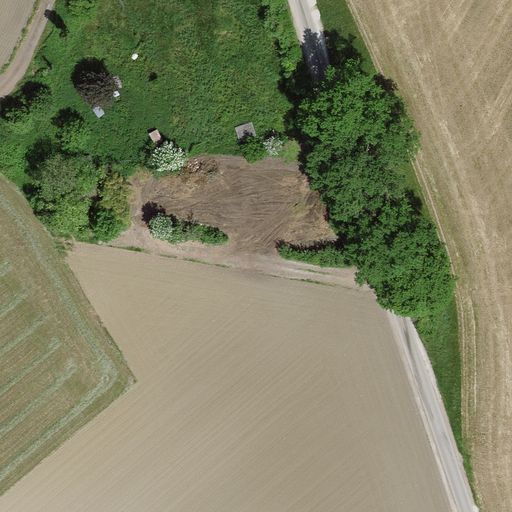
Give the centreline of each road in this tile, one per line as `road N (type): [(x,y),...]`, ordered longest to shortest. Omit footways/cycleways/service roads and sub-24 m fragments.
road 1 (unclassified): [(465,511),(300,0)]
road 2 (track): [(331,0),(357,44),(439,285),(447,352),(443,443)]
road 3 (track): [(391,281),(107,240)]
